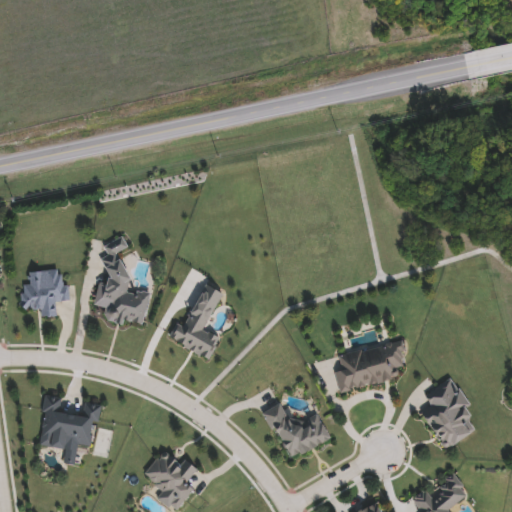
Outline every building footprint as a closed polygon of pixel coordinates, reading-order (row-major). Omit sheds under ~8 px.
[(150,296),(143,328),(109,321),(104,309),(94,307),(99,284),(111,279),(103,262),(106,251),(104,247),(123,238),(128,249),(118,254),(131,281),(129,291),(150,296)] [(57,318),(42,319),(41,310),(24,311),(23,283),(47,282),(47,272),(64,271),(66,302),(56,303),(57,318)] [(341,393),(332,357),(399,341),(406,368),(395,371),(397,380),(341,393)] [(425,397),(455,380),(469,406),(467,408),(473,419),(468,422),(475,435),(445,451),(424,410),(430,407),(425,397)] [(39,447),(47,397),(64,400),(62,411),(80,414),(81,404),(99,407),(93,447),(78,444),(76,453),(39,447)] [(331,442),(292,462),(265,411),(281,403),(291,423),(316,411),(331,442)] [(209,483),(199,495),(194,491),(180,508),(143,477),(167,448),(209,483)]
